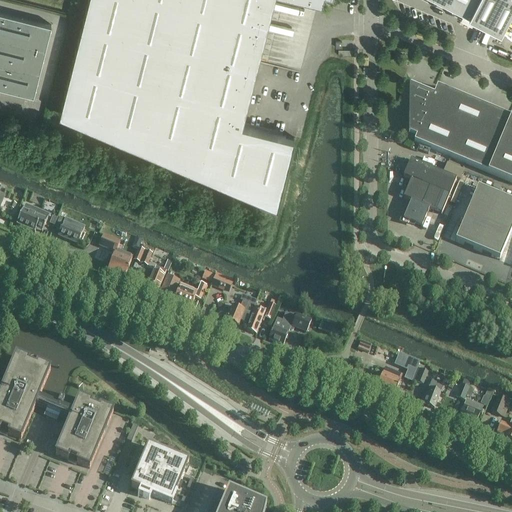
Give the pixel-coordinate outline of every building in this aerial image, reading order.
[(87,0),(59,114),(277,207),(294,138),(242,124),(273,0),(305,0),(321,4),(322,0),(87,0)] [(511,0),(436,0),(469,17),(501,33),(511,10),(511,0)] [(0,86),(34,95),(52,25),(0,11),(0,86)] [(408,83),(408,136),(408,135),(415,138),(413,143),(487,174),(511,184),(511,119),(510,118),(436,88),(433,96),(423,92),(419,90),(409,86),(409,83),(408,83)] [(428,211),(441,216),(456,180),(428,169),(410,161),(403,178),(410,181),(403,199),(410,202),(402,221),(421,229),(428,211)] [(511,203),(477,189),(455,243),(499,261),(511,229),(511,203)] [(69,209),(63,207),(54,229),(60,231),(57,237),(77,245),(82,232),(74,229),(75,226),(71,224),(70,227),(63,224),(69,209)] [(21,212),(15,226),(16,226),(23,228),(27,230),(33,233),(34,234),(35,231),(41,233),(42,232),(44,227),(47,221),(49,216),(42,213),(40,218),(23,211),(23,210),(22,210),(21,212)] [(52,217),(48,225),(54,227),(57,219),(52,217)] [(103,236),(98,247),(115,254),(107,273),(123,280),(132,260),(115,253),(120,243),(103,236)] [(136,237),(131,248),(137,251),(141,239),(136,237)] [(133,261),(141,264),(140,264),(146,267),(151,255),(145,253),(138,250),(133,261)] [(156,294),(165,272),(155,268),(153,273),(146,290),(156,294)] [(200,301),(207,285),(205,285),(200,283),(197,292),(178,284),(179,281),(167,276),(160,292),(173,297),(173,296),(176,297),(173,302),(190,308),(194,298),(200,301)] [(217,283),(214,288),(222,291),(224,286),(217,283)] [(246,325),(249,319),(251,314),(247,313),(249,306),(254,307),(256,302),(242,296),(239,302),(242,303),(239,310),(232,307),(225,323),(237,328),(240,322),(246,325)] [(255,335),(261,322),(263,323),(265,319),(269,321),(275,308),(269,306),(266,312),(260,309),(259,313),(253,311),(251,316),(245,331),(255,335)] [(282,347),(289,331),(290,331),(291,332),(292,331),(293,331),(294,330),(294,329),(306,334),(311,322),(295,315),(294,318),(285,314),(282,322),(276,319),(273,329),(272,329),(267,341),(282,347)] [(321,322),(317,331),(330,336),(334,327),(335,325),(322,320),(321,322)] [(360,342),(357,349),(362,352),(365,345),(360,342)] [(402,356),(398,366),(407,370),(403,380),(411,383),(419,364),(413,361),(402,356)] [(16,357),(0,393),(0,435),(6,438),(7,436),(20,442),(35,406),(69,420),(55,456),(68,461),(67,463),(75,466),(76,465),(89,470),(112,413),(99,408),(100,406),(99,405),(99,403),(98,402),(96,402),(95,402),(93,402),(92,403),(91,404),(78,399),(72,414),(61,409),(63,404),(59,402),(57,408),(38,400),(50,371),(16,357)] [(382,375),(381,375),(377,386),(395,393),(402,376),(384,368),(382,375)] [(412,381),(416,383),(422,386),(427,374),(417,370),(412,381)] [(463,380),(461,386),(468,389),(470,383),(463,380)] [(443,386),(442,386),(431,382),(425,397),(426,397),(423,406),(433,410),(440,394),(439,394),(443,386)] [(461,386),(456,398),(463,401),(468,389),(461,386)] [(498,399),(491,414),(501,417),(507,403),(498,399)] [(463,406),(458,420),(474,427),(482,408),(465,401),(463,406)] [(503,439),(511,442),(511,420),(508,427),(500,424),(496,434),(504,437),(503,439)] [(114,470),(119,471),(137,427),(132,425),(114,470)] [(131,488),(139,492),(138,494),(137,496),(148,501),(150,496),(171,505),(188,464),(178,460),(179,458),(174,454),(171,457),(147,448),(131,488)] [(264,511),(265,508),(265,507),(227,492),(218,511),(264,511)]
